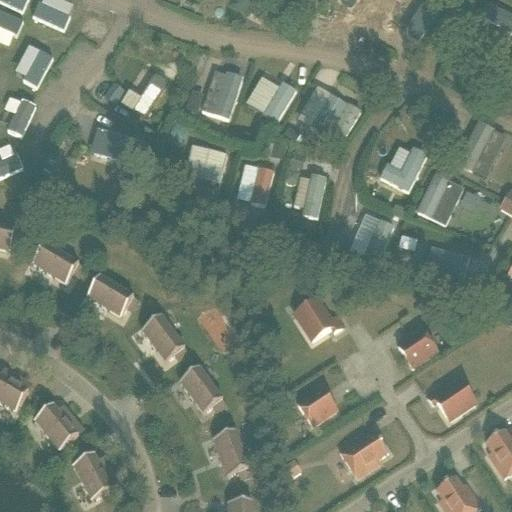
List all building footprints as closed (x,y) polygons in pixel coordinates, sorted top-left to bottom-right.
[(0,0),(0,5),(18,14),(24,0),(0,0)] [(60,32),(69,6),(57,2),(54,11),(36,5),(30,21),(60,32)] [(0,31),(18,39),(24,25),(0,13),(0,31)] [(76,35),(89,39),(94,19),(81,15),(76,35)] [(0,33),(0,46),(7,49),(11,38),(0,33)] [(29,67),(23,87),(39,92),(51,60),(26,51),(21,64),(29,67)] [(214,120),(232,123),(240,80),(222,76),(214,120)] [(121,109),(145,123),(168,87),(156,79),(141,103),(129,95),(121,109)] [(261,81),(244,107),(276,127),(296,95),(280,85),(276,90),(261,81)] [(488,95),(488,86),(487,82),(473,83),(474,98),(488,97),(488,95)] [(115,87),(105,100),(115,108),(125,95),(115,87)] [(328,142),(348,108),(315,89),(295,123),(328,142)] [(205,99),(192,95),(186,115),(198,119),(205,99)] [(500,96),(495,108),(506,113),(509,107),(507,100),(500,96)] [(13,102),(1,133),(22,141),(34,110),(13,102)] [(482,182),(505,142),(476,125),(453,165),(482,182)] [(176,129),(169,142),(181,149),(188,136),(176,129)] [(301,138),(288,131),(284,139),(296,146),(301,138)] [(137,171),(144,148),(98,134),(91,158),(137,171)] [(245,136),(239,148),(254,155),(260,143),(245,136)] [(0,181),(20,173),(9,148),(0,151),(0,163),(0,164),(0,163),(0,181)] [(283,165),(287,151),(275,148),(272,162),(283,165)] [(184,181),(220,189),(227,159),(191,150),(184,181)] [(414,154),(413,154),(401,176),(388,169),(380,183),(408,197),(427,161),(426,161),(426,159),(416,154),(414,154)] [(144,155),(139,170),(151,174),(156,158),(144,155)] [(291,169),(301,172),(303,173),(306,162),(294,158),(291,169)] [(265,211),(277,176),(247,166),(235,202),(265,211)] [(47,168),(41,177),(48,182),(53,173),(47,168)] [(288,175),(285,187),(297,190),(300,178),(299,178),(289,175),(288,175)] [(417,217),(445,231),(463,194),(435,180),(417,217)] [(162,208),(166,194),(154,190),(149,204),(162,208)] [(511,194),(500,213),(511,220),(511,194)] [(471,213),(476,200),(464,195),(459,208),(471,213)] [(409,214),(396,209),(392,218),(404,224),(409,214)] [(363,217),(347,255),(378,268),(394,230),(363,217)] [(0,229),(0,253),(11,256),(13,245),(20,247),(23,235),(0,229)] [(45,248),(33,268),(67,289),(73,279),(79,283),(85,273),(45,248)] [(431,252),(424,278),(463,289),(470,262),(431,252)] [(100,281),(87,301),(121,322),(127,312),(133,316),(139,306),(100,281)] [(474,292),(484,297),(490,287),(480,281),(474,292)] [(329,323),(318,305),(296,320),(313,346),(332,333),(333,336),(342,330),(335,320),(329,323)] [(142,335),(166,367),(175,360),(179,366),(189,359),(161,321),(142,335)] [(437,357),(423,335),(398,351),(413,373),(437,357)] [(199,372),(180,386),(204,418),(213,411),(217,417),(227,410),(199,372)] [(0,379),(0,406),(17,416),(33,389),(5,373),(1,380),(0,379)] [(438,394),(428,401),(433,410),(437,407),(450,426),(476,409),(461,387),(442,400),(438,394)] [(298,410),(313,431),(337,415),(322,393),(298,410)] [(54,409),(35,425),(60,456),(85,436),(64,411),(58,415),(54,409)] [(238,477),(241,483),(252,479),(236,435),(213,444),(228,481),(238,477)] [(503,484),(511,478),(511,443),(507,435),(485,448),(492,458),(488,461),(503,484)] [(340,457),(357,483),(380,468),(378,464),(388,457),(376,438),(357,450),(355,447),(340,457)] [(94,459),(73,470),(93,505),(120,490),(105,462),(98,465),(94,459)] [(286,470),(294,482),(302,477),(294,464),(286,470)] [(438,508),(441,511),(482,511),(468,490),(464,492),(458,482),(436,496),(442,505),(438,508)]
